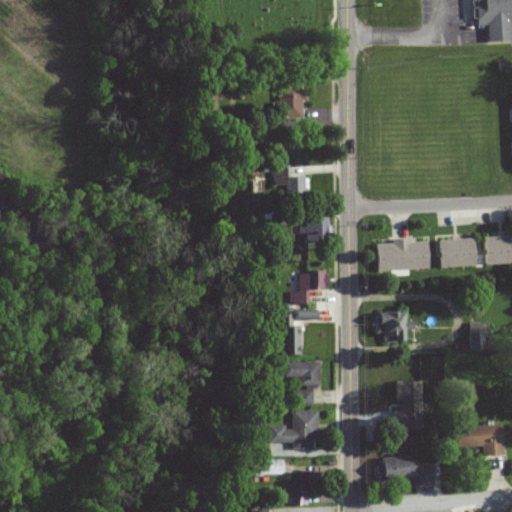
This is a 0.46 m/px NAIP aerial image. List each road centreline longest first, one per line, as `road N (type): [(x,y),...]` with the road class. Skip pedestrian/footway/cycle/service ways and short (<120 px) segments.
road 1 (primary): [(348,511),(346,0)]
road 2 (residential): [(348,209),(511,200)]
road 3 (residential): [(356,511),(511,492)]
